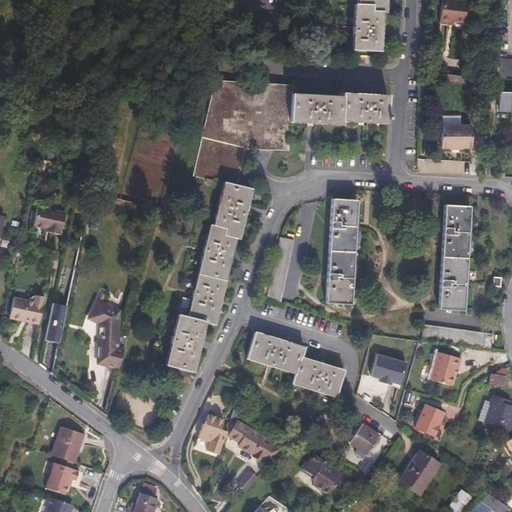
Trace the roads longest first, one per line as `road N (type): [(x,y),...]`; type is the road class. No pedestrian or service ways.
road 1 (residential): [(391,184),(324,179),(293,189),(272,211),(236,317)]
road 2 (residential): [(236,317),(336,344),(349,356),(340,400),(395,435)]
road 3 (residential): [(0,350),(155,467)]
road 4 (residential): [(236,317),(155,467)]
road 5 (residential): [(262,69),(397,78)]
road 6 (residential): [(511,185),(391,184)]
